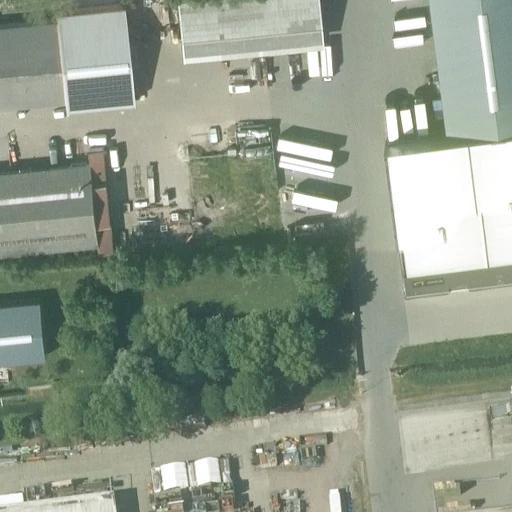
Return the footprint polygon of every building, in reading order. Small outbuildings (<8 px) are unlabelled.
[(176,0),(181,44),(321,30),(318,0),(176,0)] [(511,0),(431,0),(448,131),(511,123),(511,0)] [(0,105),(66,99),(67,107),(135,100),(125,3),(57,10),(58,19),(16,23),(14,12),(0,13),(0,105)] [(511,286),(511,123),(448,131),(385,139),(406,300),(511,286)] [(99,253),(113,251),(103,147),(89,149),(90,162),(0,170),(0,251),(98,242),(99,253)] [(275,184),(173,195),(178,248),(280,238),(275,184)] [(40,299),(0,303),(0,360),(46,356),(40,299)] [(118,511),(117,503),(40,511),(118,511)]
